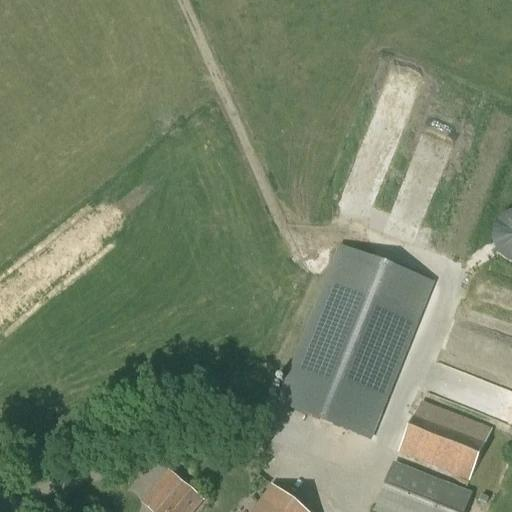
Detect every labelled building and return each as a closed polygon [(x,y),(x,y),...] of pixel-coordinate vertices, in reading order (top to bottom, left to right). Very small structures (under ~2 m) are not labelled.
[(340,249),(277,410),(372,447),(433,285),(340,249)] [(399,454),(470,483),(494,430),(422,402),(399,454)] [(376,511),(379,511),(465,511),(472,496),(395,465),(376,511)] [(196,511),(205,502),(182,483),(158,511),(196,511)] [(304,511),(272,487),(253,511),(304,511)] [(481,502),(488,505),(490,500),(483,497),(481,502)]
